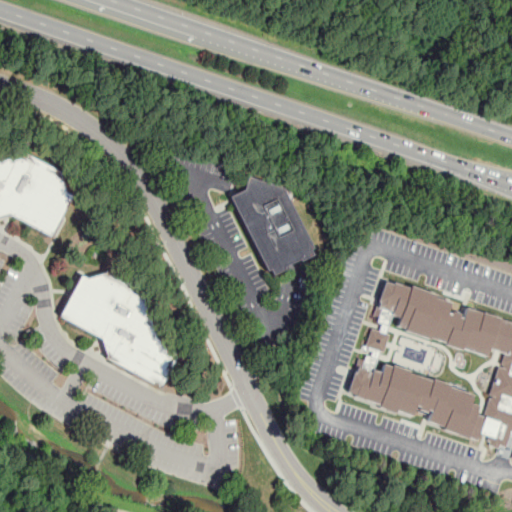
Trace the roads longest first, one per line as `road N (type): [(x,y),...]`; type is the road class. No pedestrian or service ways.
road 1 (residential): [(334,511),(287,463),(141,180),(91,126),(0,86)]
road 2 (trunk): [(0,8),(511,185)]
road 3 (trunk): [(511,137),(105,0)]
